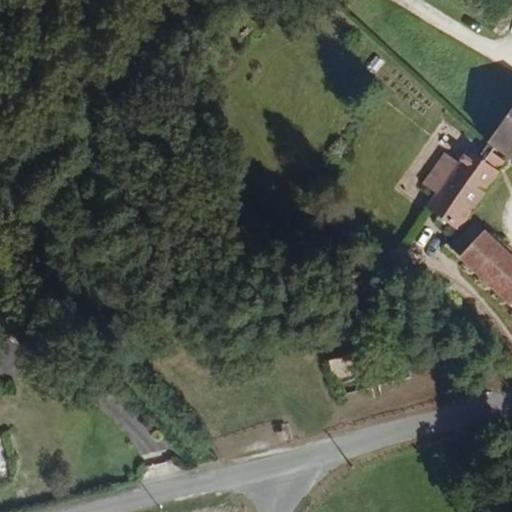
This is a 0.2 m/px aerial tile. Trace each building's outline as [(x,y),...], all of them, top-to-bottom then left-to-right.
[(480,162),(488,151),(511,167),(511,86),(467,152),(458,146),(443,167),(434,180),(421,170),(409,187),(422,197),(412,211),(443,233),(489,169),(480,162)] [(443,167),(430,158),(421,170),(434,180),(443,167)] [(481,234),(473,228),(452,255),(461,261),(481,234)] [(511,255),(481,234),(461,261),(511,298),(511,255)] [(332,397),(409,375),(399,340),(330,360),(322,362),(332,397)]
